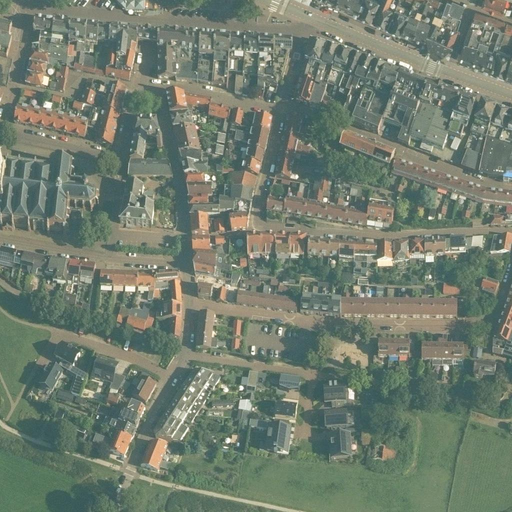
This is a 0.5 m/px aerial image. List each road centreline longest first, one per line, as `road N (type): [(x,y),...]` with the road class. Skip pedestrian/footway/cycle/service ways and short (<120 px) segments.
road 1 (residential): [(485,322),(332,325),(189,306)]
road 2 (residential): [(260,225),(392,236),(511,231)]
road 3 (residential): [(511,186),(282,109)]
road 4 (primary): [(511,94),(310,16)]
road 5 (residential): [(187,348),(44,307),(0,279)]
road 6 (residential): [(0,239),(110,260),(187,263)]
road 7 (residential): [(187,263),(171,150),(147,84)]
road 8 (residential): [(172,379),(56,335),(34,370)]
road 9 (residential): [(149,27),(302,35)]
road 10 (residential): [(147,84),(78,76),(70,97),(15,85)]
road 11 (residential): [(282,109),(147,84)]
road 12 (residential): [(184,357),(312,376)]
road 13 (residential): [(26,14),(149,27)]
road 14 (residential): [(119,159),(0,130)]
road 15 (residential): [(260,225),(282,109)]
